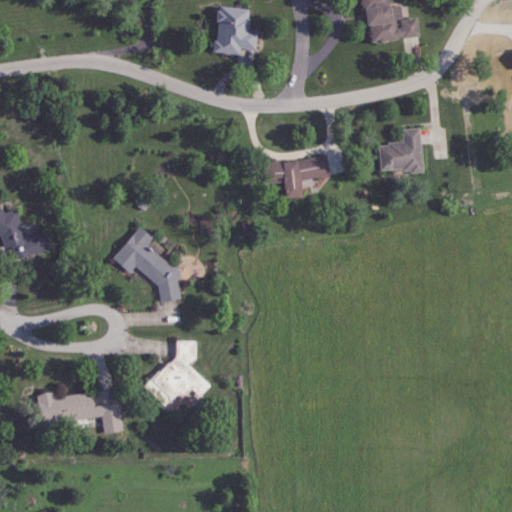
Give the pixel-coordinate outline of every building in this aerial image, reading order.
[(363,0),(368,42),(418,37),(416,17),(401,19),(400,5),(389,6),(388,0),(363,0)] [(249,8),(217,5),(213,52),(238,54),(239,48),(255,49),(257,32),(247,31),(249,8)] [(379,172),(422,170),(419,127),(401,128),(402,142),(378,143),(379,172)] [(263,184),(284,183),(284,196),(301,195),(300,178),(328,177),(327,158),(262,161),(263,184)] [(0,235),(0,236),(3,248),(10,246),(13,259),(47,251),(50,245),(46,232),(24,237),(16,208),(5,211),(0,208),(0,235)] [(180,298),(177,280),(180,276),(179,271),(152,249),(140,251),(152,237),(138,226),(111,258),(128,272),(134,266),(156,284),(160,302),(180,298)] [(195,340),(175,340),(175,353),(142,388),(169,412),(176,405),(176,395),(183,395),(190,388),(199,397),(210,385),(188,365),(195,357),(195,340)] [(101,416),(104,433),(123,431),(119,402),(93,406),(91,392),(55,396),(54,392),(36,394),(40,424),(101,416)]
